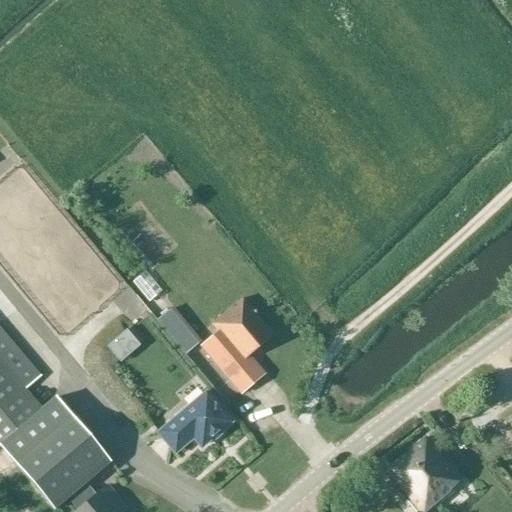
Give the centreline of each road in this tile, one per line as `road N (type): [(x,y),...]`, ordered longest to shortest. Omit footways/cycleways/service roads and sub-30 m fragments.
road 1 (track): [(327,469),(300,426),(333,347),(511,189)]
road 2 (tertiary): [(277,511),(511,330)]
